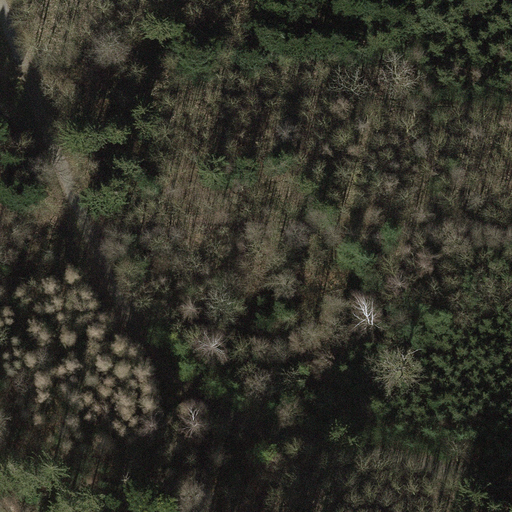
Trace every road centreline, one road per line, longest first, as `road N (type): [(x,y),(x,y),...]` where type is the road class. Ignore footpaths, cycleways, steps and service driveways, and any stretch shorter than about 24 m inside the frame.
road 1 (track): [(285,439),(202,400),(141,339),(111,282),(4,0)]
road 2 (track): [(285,439),(511,493)]
